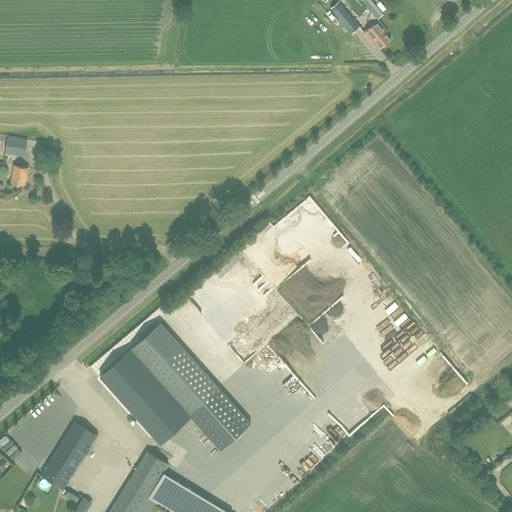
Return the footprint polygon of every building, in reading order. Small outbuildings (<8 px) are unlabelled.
[(383,14),(370,0),(361,0),(362,0),(377,19),(383,14)] [(384,0),(378,0),(378,1),(385,12),(390,9),(384,0)] [(359,26),(338,1),(331,8),(351,32),(359,26)] [(376,43),(380,48),(391,39),(385,33),(387,31),(378,20),(364,32),(375,44),(376,43)] [(5,153),(24,156),(27,139),(8,136),(5,153)] [(11,182),(25,185),(28,167),(14,165),(11,182)] [(245,323),(246,325),(234,331),(231,324),(226,329),(227,332),(222,337),(245,363),(248,362),(259,352),(263,357),(257,346),(277,327),(282,325),(261,302),(261,303),(249,309),(244,313),(246,316),(239,319),(242,325),(245,323)] [(160,322),(129,349),(188,413),(191,416),(220,449),(250,422),(160,322)] [(129,349),(100,376),(160,443),(191,416),(188,413),(129,349)] [(279,375),(280,376),(266,386),(279,401),(302,382),(290,367),(279,375)] [(350,370),(341,382),(356,395),(366,383),(350,370)] [(185,428),(188,433),(198,426),(194,421),(185,428)] [(96,434),(75,422),(42,475),(63,487),(96,434)] [(149,511),(155,502),(148,497),(169,463),(147,450),(109,511),(149,511)] [(160,498),(176,510),(186,497),(169,485),(160,498)] [(189,502),(182,511),(202,511),(203,511),(189,502)]
